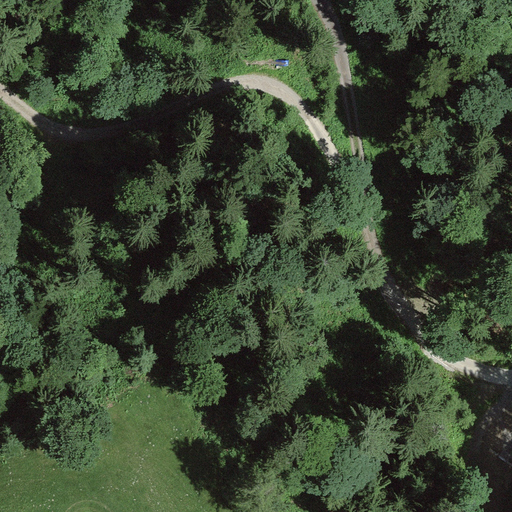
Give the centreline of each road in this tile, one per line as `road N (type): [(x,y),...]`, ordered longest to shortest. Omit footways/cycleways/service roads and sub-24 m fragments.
road 1 (track): [(366,214),(300,103),(269,80),(243,76),(147,124),(96,136),(57,133),(0,93)]
road 2 (track): [(511,377),(466,366),(428,338),(395,298),(366,214)]
road 3 (track): [(366,214),(344,73),(319,0)]
